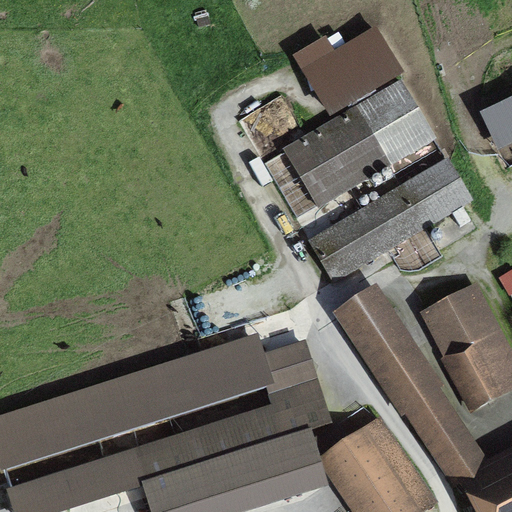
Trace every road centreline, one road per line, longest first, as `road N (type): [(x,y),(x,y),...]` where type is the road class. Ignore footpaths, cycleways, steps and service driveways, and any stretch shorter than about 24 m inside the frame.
road 1 (track): [(447,511),(443,490),(327,329),(322,306),(221,123),(230,105),(267,86),(293,85),(312,115)]
road 2 (track): [(322,306),(385,279),(399,295),(451,275),(482,283),(511,328)]
